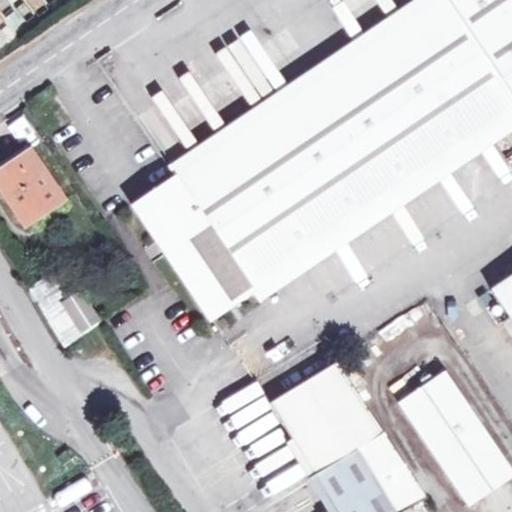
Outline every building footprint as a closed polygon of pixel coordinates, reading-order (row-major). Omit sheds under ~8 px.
[(208,320),(268,281),(267,279),(511,115),(511,0),(440,0),(192,168),(190,166),(133,205),(208,320)] [(418,0),(185,157),(190,166),(192,168),(440,0),(418,0)] [(511,115),(267,279),(268,281),(274,290),(511,130),(511,115)] [(32,151),(15,163),(23,172),(39,160),(32,151)] [(15,163),(0,173),(0,185),(25,223),(62,197),(39,160),(23,172),(15,163)] [(511,278),(494,290),(511,316),(511,278)] [(42,282),(31,290),(45,312),(56,303),(42,282)] [(402,511),(428,496),(336,360),(272,400),(336,507),(338,511),(402,511)] [(511,473),(511,470),(445,370),(399,401),(468,504),(511,473)] [(0,499),(3,498),(18,499),(25,495),(22,495),(24,472),(0,427),(0,499)]
